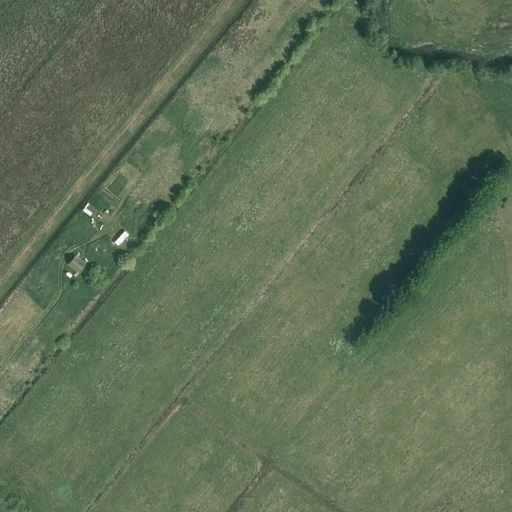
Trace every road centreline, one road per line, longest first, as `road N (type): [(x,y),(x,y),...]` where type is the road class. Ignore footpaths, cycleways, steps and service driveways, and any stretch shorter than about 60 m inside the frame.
road 1 (track): [(0,280),(232,0)]
road 2 (track): [(0,367),(58,292),(67,251),(98,236),(110,215)]
road 3 (track): [(357,0),(363,47),(388,83),(455,121)]
